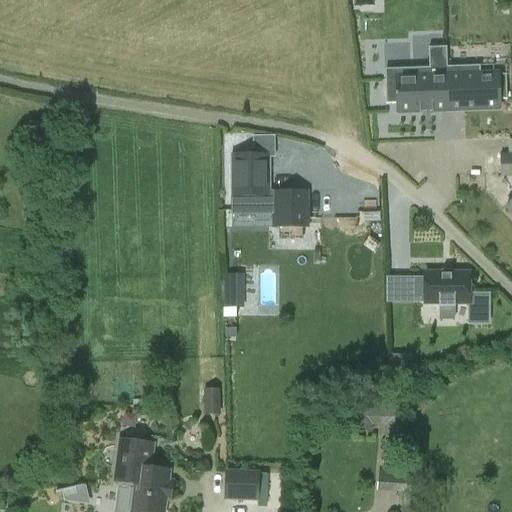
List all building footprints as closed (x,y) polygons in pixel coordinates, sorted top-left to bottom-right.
[(432,103),(448,102),(447,68),(446,47),(428,48),(429,68),(410,69),(410,79),(385,80),(386,105),(398,104),(398,112),(432,110),(432,103)] [(480,66),(447,68),(448,102),(464,102),(465,109),(499,108),(498,100),(507,100),(506,75),(480,76),(480,66)] [(269,197),(269,157),(274,157),(274,137),(254,137),(254,155),(232,155),(232,197),(269,197)] [(511,155),(500,156),(501,177),(511,176),(511,155)] [(272,191),(272,228),(310,228),(310,190),(272,191)] [(471,272),(426,272),(426,276),(410,276),(410,296),(426,297),(426,302),(440,302),(440,306),(457,306),(457,302),(471,302),(471,272)] [(225,315),(241,315),(239,273),(223,274),(225,315)] [(204,390),(205,415),(223,414),(222,389),(204,390)] [(372,432),(373,425),(399,427),(400,410),(360,408),(359,431),(372,432)] [(150,468),(154,444),(120,440),(115,481),(133,483),(129,511),(164,511),(166,499),(171,500),(173,482),(168,481),(170,471),(150,468)] [(385,444),(384,464),(400,464),(401,445),(385,444)] [(415,511),(419,478),(394,476),(394,470),(379,468),(377,490),(402,492),(400,511),(415,511)] [(225,470),(224,500),(259,502),(260,471),(225,470)] [(85,484),(62,490),(65,501),(90,504),(85,484)]
